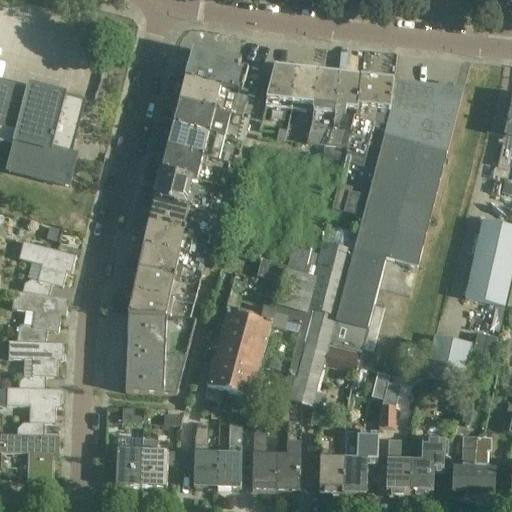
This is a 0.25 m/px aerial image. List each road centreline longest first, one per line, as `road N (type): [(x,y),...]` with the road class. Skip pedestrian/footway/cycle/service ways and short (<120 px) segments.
road 1 (residential): [(78,511),(90,319),(164,2)]
road 2 (residential): [(336,34),(164,2)]
road 3 (residential): [(496,48),(336,34)]
